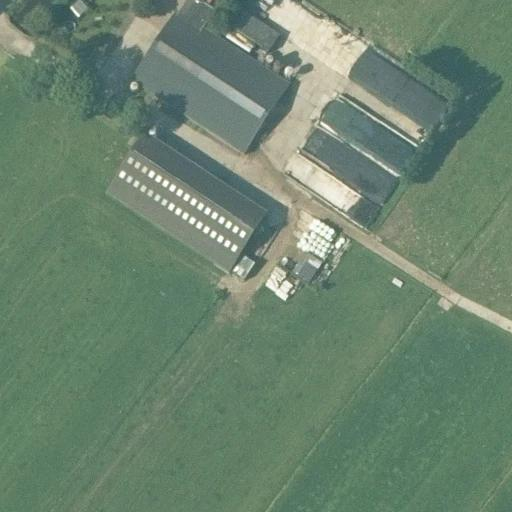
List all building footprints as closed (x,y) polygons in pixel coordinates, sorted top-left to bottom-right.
[(187,0),(178,16),(202,32),(214,14),(200,5),(203,0),(187,0)] [(202,32),(178,16),(176,15),(131,83),(243,157),(288,88),(202,32)] [(243,15),(232,32),(267,55),(278,38),(243,15)] [(428,134),(447,107),(370,54),(352,81),(428,134)] [(362,120),(348,146),(315,128),(301,155),(385,201),(399,177),(400,178),(416,150),(362,120)] [(142,142),(108,195),(229,274),(239,259),(264,222),(263,221),(260,225),(141,147),(143,143),(142,142)] [(337,183),(336,184),(313,167),(303,180),(337,205),(347,191),(337,183)] [(334,249),(339,238),(317,228),(312,239),(334,249)] [(305,257),(293,276),(308,286),(321,267),(305,257)] [(239,259),(229,274),(242,283),(252,268),(239,259)]
